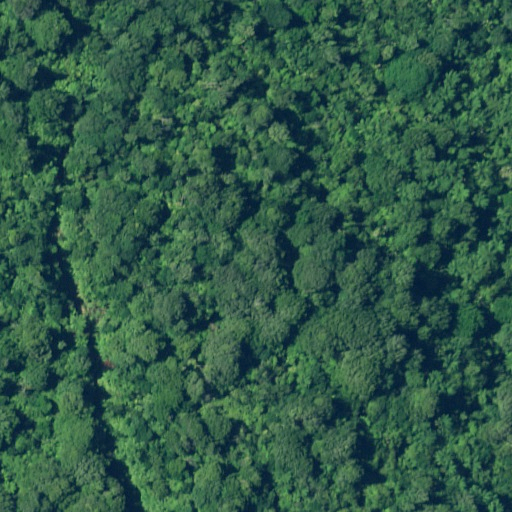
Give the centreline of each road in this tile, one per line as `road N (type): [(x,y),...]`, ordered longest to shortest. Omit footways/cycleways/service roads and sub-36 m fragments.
road 1 (track): [(0,341),(6,385),(66,511)]
road 2 (track): [(80,0),(55,13),(10,95),(0,132)]
